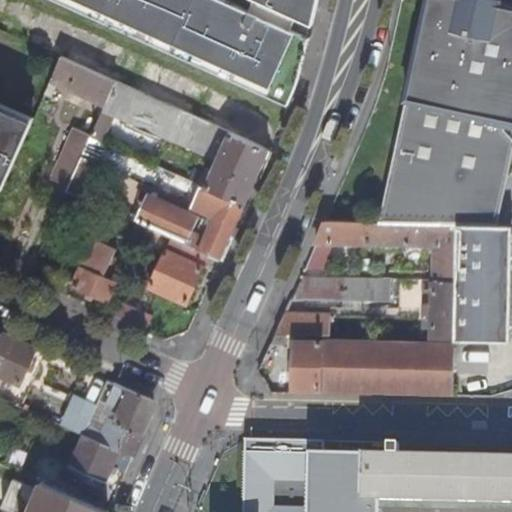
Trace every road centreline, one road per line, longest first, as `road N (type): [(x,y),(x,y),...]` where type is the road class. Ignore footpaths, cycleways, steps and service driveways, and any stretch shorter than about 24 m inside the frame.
road 1 (secondary): [(200,395),(344,66),(357,0)]
road 2 (residential): [(511,420),(242,413),(200,395)]
road 3 (residential): [(0,303),(200,395)]
road 4 (secondary): [(148,511),(200,395)]
